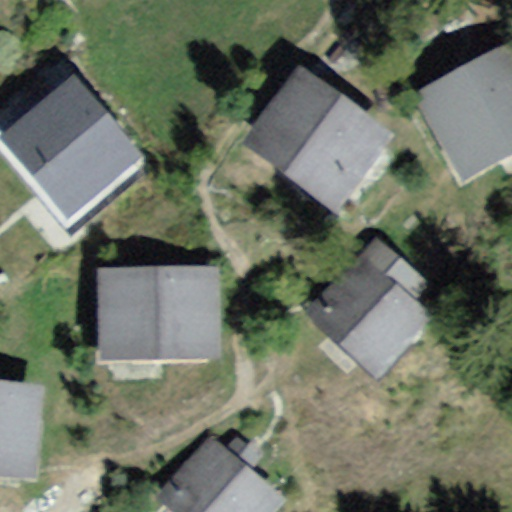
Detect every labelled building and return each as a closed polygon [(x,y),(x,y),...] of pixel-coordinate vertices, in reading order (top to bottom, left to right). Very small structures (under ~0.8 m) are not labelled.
[(469,132),(368,64),(317,140),(418,207),(469,132)] [(217,154),(133,65),(69,124),(153,213),(217,154)] [(511,73),(476,96),(511,155),(511,73)] [(504,276),(446,227),(375,313),(455,380),(510,316),(487,297),(504,276)] [(302,265),(184,265),(184,362),(302,362),(302,265)] [(137,383),(25,370),(13,474),(125,487),(137,383)] [(350,511),(369,489),(295,429),(240,496),(259,511),(350,511)]
